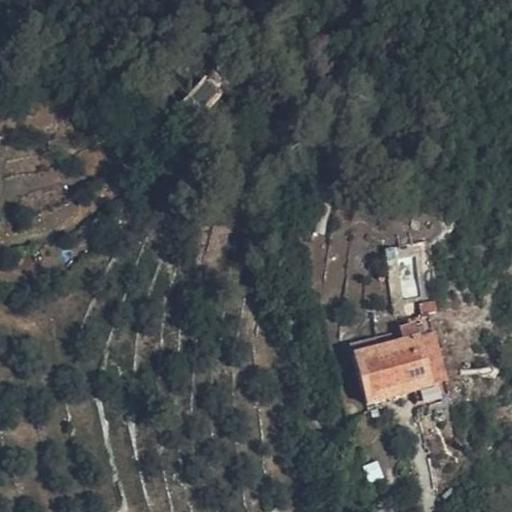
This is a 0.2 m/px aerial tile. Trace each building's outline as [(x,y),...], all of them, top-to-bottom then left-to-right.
[(221,98),(206,81),(176,108),(192,123),(221,98)] [(184,130),(192,123),(176,108),(168,114),(184,130)] [(413,301),(430,296),(428,288),(411,293),(413,301)] [(397,318),(413,313),(429,308),(428,303),(395,313),(397,318)] [(421,394),(453,384),(429,308),(413,313),(433,375),(417,380),(421,394)] [(417,380),(433,375),(413,313),(397,318),(401,331),(391,335),(387,323),(350,337),(368,395),(417,380)]
